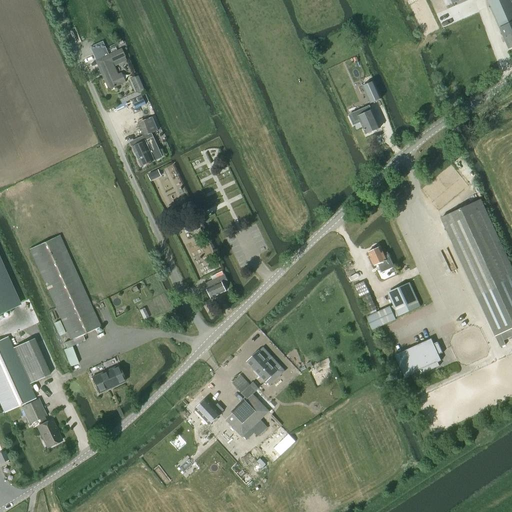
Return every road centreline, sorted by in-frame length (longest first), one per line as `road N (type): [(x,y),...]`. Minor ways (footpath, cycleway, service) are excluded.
road 1 (tertiary): [(0,510),(109,438),(401,156),(511,80)]
road 2 (unknown): [(401,156),(414,189),(404,215),(407,237),(440,311),(436,325),(408,341)]
